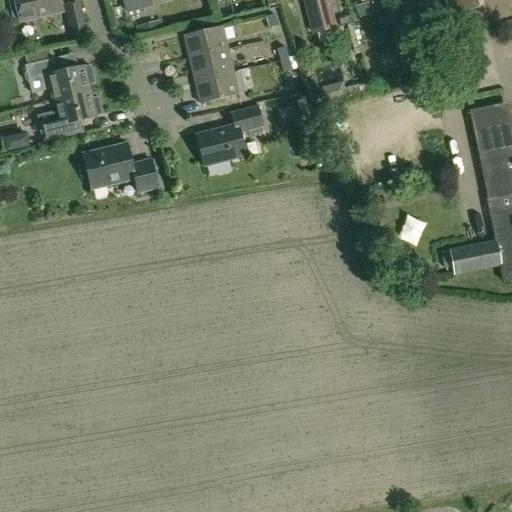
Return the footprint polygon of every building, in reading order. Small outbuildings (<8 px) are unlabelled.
[(20,18),(21,22),(63,12),(60,0),(12,0),(11,2),(14,17),(17,18),(20,18)] [(151,0),(123,0),(127,14),(153,7),(151,0)] [(327,0),(305,0),(314,33),(335,27),(327,0)] [(445,0),(450,15),(479,8),(476,0),(445,0)] [(80,1),(65,6),(71,30),(75,29),(77,40),(88,37),(85,26),(86,26),(80,1)] [(378,11),(374,2),(356,8),(359,18),(378,11)] [(275,15),(267,18),(271,29),(279,26),(275,15)] [(353,24),(351,17),(338,20),(340,27),(353,24)] [(431,38),(443,34),(439,17),(426,20),(431,38)] [(190,59),(228,50),(223,27),(184,36),(190,59)] [(277,51),(281,61),(290,59),(286,48),(277,51)] [(95,84),(91,66),(85,68),(85,67),(60,73),(57,59),(55,49),(27,55),(29,66),(26,66),(27,72),(30,84),(33,94),(51,89),(53,101),(91,92),(89,85),(95,84)] [(196,82),(234,73),(228,50),(190,59),(196,82)] [(290,59),(281,61),(285,73),(293,71),(290,59)] [(234,73),(196,82),(201,105),(240,95),(234,73)] [(347,98),(343,83),(322,88),(327,104),(347,98)] [(347,99),(359,96),(356,86),(344,89),(347,99)] [(92,99),(91,92),(53,101),(56,112),(38,117),(44,142),(74,134),(72,123),(97,117),(97,116),(103,115),(99,97),(92,99)] [(303,100),(295,102),(299,115),(307,113),(303,100)] [(247,156),(241,133),(264,127),(259,108),(232,115),(235,126),(198,136),(206,167),(247,156)] [(451,251),(442,254),(445,271),(453,270),(454,277),(500,268),(503,282),(507,282),(511,280),(511,136),(506,109),(472,117),(489,199),(486,199),(490,215),(495,241),(450,251),(451,251)] [(14,137),(17,150),(28,147),(25,134),(14,137)] [(138,194),(158,189),(151,161),(132,165),(127,145),(84,155),(92,190),(135,180),(138,194)] [(378,172),(387,184),(406,170),(397,158),(378,172)]
